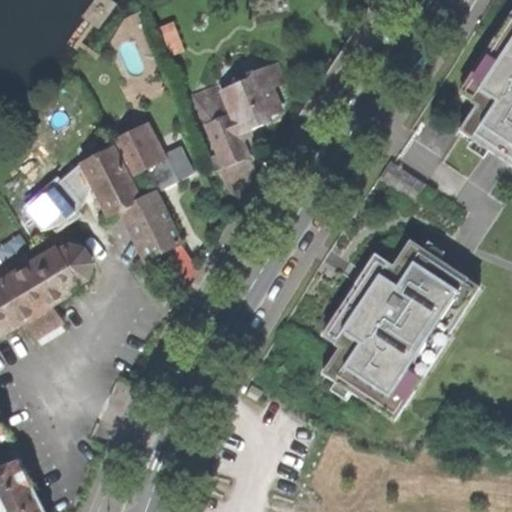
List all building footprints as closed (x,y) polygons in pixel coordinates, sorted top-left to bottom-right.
[(491,37),(459,89),(474,99),(454,133),(460,137),(496,159),(511,168),(511,14),(507,11),(491,37)] [(170,54),(186,49),(177,20),(161,25),(170,54)] [(283,59),(268,66),(278,90),(292,83),(283,59)] [(237,163),(248,158),(241,136),(264,127),(262,121),(281,112),(277,100),(282,98),(278,90),(268,66),(240,78),(241,82),(227,88),(224,83),(196,96),(225,168),(237,163)] [(168,250),(187,241),(180,224),(172,228),(155,195),(140,201),(129,179),(164,161),(148,130),(82,162),(110,217),(127,209),(152,258),(168,250)] [(183,144),(164,153),(178,180),(197,171),(183,144)] [(397,156),(383,177),(417,200),(431,178),(397,156)] [(383,416),(398,426),(485,291),(448,267),(413,244),(397,269),(375,255),(360,278),(347,299),(319,343),(333,352),(318,374),(338,386),(333,393),(379,422),(383,416)] [(28,321),(39,337),(51,329),(63,322),(53,305),(79,289),(75,283),(86,276),(91,265),(83,253),(72,252),(60,259),(56,252),(0,285),(0,334),(1,337),(28,321)] [(0,511),(45,511),(0,417),(0,511)]
